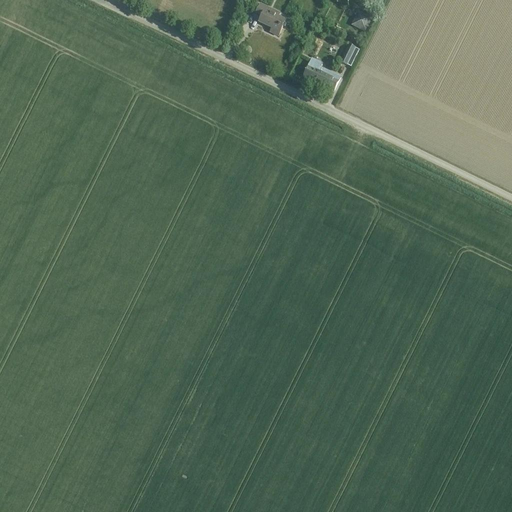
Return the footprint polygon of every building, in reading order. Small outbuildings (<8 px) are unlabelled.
[(279,37),(286,22),(278,18),(280,14),(261,5),(255,17),(261,20),(259,23),(272,29),(270,33),(279,37)] [(361,14),(354,27),(366,33),(373,19),(361,14)] [(361,64),(369,47),(361,43),(352,60),(361,64)] [(349,46),(341,63),(347,66),(355,49),(349,46)] [(310,64),(308,68),(304,77),(334,92),(341,78),(320,68),(321,64),(312,60),(310,64)]
